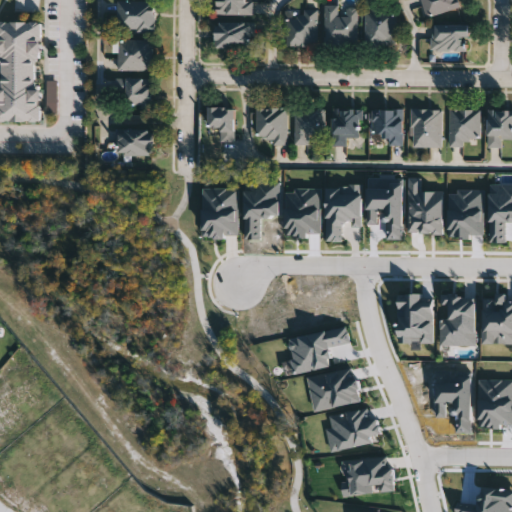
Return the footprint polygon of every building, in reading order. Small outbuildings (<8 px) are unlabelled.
[(118,0),(156,0),(156,30),(118,30),(118,0)] [(254,0),(254,13),(218,13),(218,0),(254,0)] [(459,0),(461,5),(427,18),(420,0),(459,0)] [(287,45),(287,15),(304,15),(304,4),(318,4),(318,45),(287,45)] [(326,46),(326,5),(358,5),(358,46),(326,46)] [(396,9),(396,45),(366,45),(366,9),(396,9)] [(253,46),(218,46),(218,22),(253,22),(253,46)] [(432,51),(432,23),(472,23),(472,35),(468,35),(468,51),(432,51)] [(120,39),(155,39),(155,69),(120,69),(120,39)] [(117,77),(155,77),(155,104),(128,104),(128,95),(117,95),(117,77)] [(238,106),(238,140),(221,140),(221,126),(211,126),(211,106),(238,106)] [(289,141),(259,141),(259,106),(289,106),(289,141)] [(326,133),(314,133),(314,143),(295,143),(295,106),(326,106),(326,133)] [(334,145),(334,108),(361,108),(361,135),(348,135),(348,145),(334,145)] [(373,135),(373,108),(405,108),(405,144),(390,144),(390,135),(373,135)] [(413,108),(442,108),(442,146),(413,146),(413,108)] [(451,108),(482,108),(482,138),(469,138),(469,145),(451,145),(451,108)] [(489,147),(489,109),(511,109),(511,137),(504,137),(504,147),(489,147)] [(119,126),(157,126),(157,155),(119,155),(119,126)]
